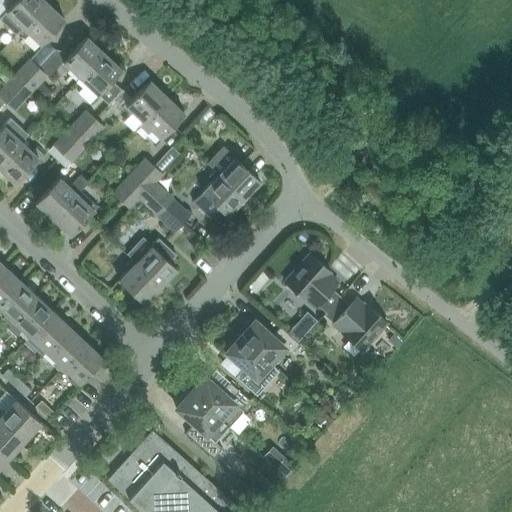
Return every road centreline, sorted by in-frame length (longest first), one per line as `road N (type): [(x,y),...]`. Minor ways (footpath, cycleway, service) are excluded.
road 1 (residential): [(302,191),(274,144),(235,106),(100,0)]
road 2 (residential): [(511,363),(318,212),(302,191)]
road 3 (residential): [(151,357),(302,191)]
road 4 (residential): [(151,357),(0,214)]
road 5 (residential): [(44,475),(151,357)]
road 6 (track): [(310,202),(412,94)]
